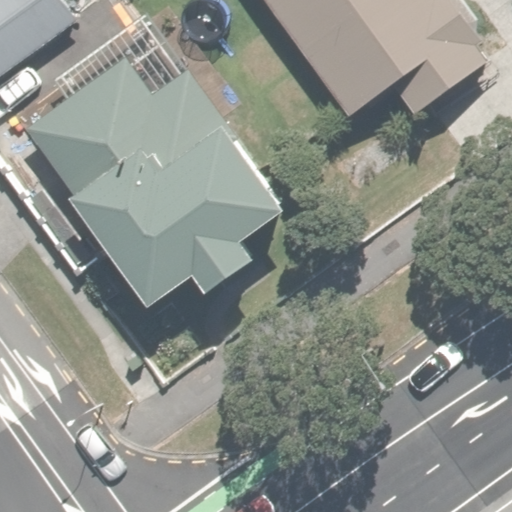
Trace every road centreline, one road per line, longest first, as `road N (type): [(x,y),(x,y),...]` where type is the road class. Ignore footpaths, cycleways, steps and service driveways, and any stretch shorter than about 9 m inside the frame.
road 1 (primary): [(335,511),(511,384)]
road 2 (tertiary): [(85,511),(0,390)]
